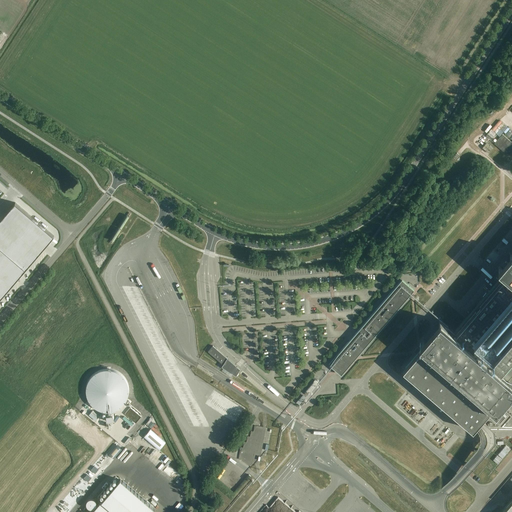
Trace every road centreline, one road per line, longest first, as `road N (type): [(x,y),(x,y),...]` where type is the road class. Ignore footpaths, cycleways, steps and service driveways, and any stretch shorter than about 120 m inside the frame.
road 1 (tertiary): [(511,14),(394,195),(345,233),(283,248),(240,243),(123,175)]
road 2 (unknown): [(124,252),(204,407),(212,445)]
road 3 (tertiary): [(123,175),(0,97)]
